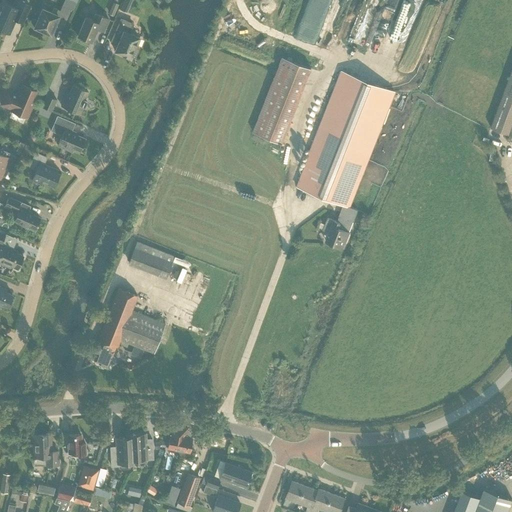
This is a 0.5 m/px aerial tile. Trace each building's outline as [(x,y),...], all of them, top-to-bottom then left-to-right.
[(5,3),(0,13),(0,29),(9,33),(16,19),(23,22),(30,6),(19,1),(16,8),(5,3)] [(113,2),(108,13),(114,16),(118,4),(113,2)] [(123,2),(120,10),(128,13),(131,5),(123,2)] [(43,31),(50,34),(54,26),(63,29),(71,9),(62,5),(60,10),(54,7),(51,13),(43,9),(35,27),(36,28),(35,30),(37,32),(40,33),(42,33),(43,31)] [(85,17),(78,35),(91,41),(97,28),(104,31),(109,19),(96,13),(93,20),(85,17)] [(115,51),(131,58),(131,56),(135,57),(139,48),(135,47),(139,37),(129,33),(133,24),(121,19),(111,42),(117,45),(115,51)] [(283,57),(253,132),(281,143),(311,69),(283,57)] [(511,69),(490,128),(511,135),(511,69)] [(329,232),(325,241),(343,248),(350,232),(347,231),(351,221),(354,222),(358,210),(349,207),(394,92),(342,71),(297,187),(343,205),(339,216),(341,217),(339,222),(328,218),(324,229),(329,232)] [(17,95),(7,90),(1,104),(11,109),(11,110),(27,117),(38,92),(22,84),(17,95)] [(69,93),(67,92),(61,105),(80,114),(84,106),(87,100),(84,99),(88,91),(73,85),(69,93)] [(42,106),(52,111),(57,99),(47,95),(42,106)] [(42,108),(39,113),(48,117),(50,112),(42,108)] [(75,123),(57,115),(51,130),(62,135),(58,145),(72,151),(73,149),(79,152),(85,138),(77,135),(78,133),(72,130),(75,123)] [(18,151),(28,155),(31,148),(21,144),(18,151)] [(0,148),(0,176),(4,167),(10,169),(16,156),(0,148)] [(44,164),(47,157),(35,152),(29,167),(36,170),(32,179),(40,183),(41,180),(54,186),(59,173),(56,172),(58,170),(44,164)] [(20,201),(8,196),(4,205),(16,211),(20,201)] [(27,212),(28,211),(20,207),(14,222),(27,228),(28,226),(34,229),(40,217),(27,212)] [(175,256),(137,241),(129,261),(167,276),(175,256)] [(16,250),(2,244),(0,248),(0,262),(9,267),(10,265),(18,268),(23,255),(16,252),(16,250)] [(203,327),(222,277),(188,264),(169,314),(203,327)] [(0,303),(7,307),(12,294),(6,292),(7,289),(0,286),(0,303)] [(96,343),(92,351),(97,353),(94,360),(100,362),(101,364),(105,366),(107,365),(108,365),(109,362),(112,363),(114,362),(115,359),(114,357),(112,356),(116,345),(118,346),(120,340),(154,353),(166,323),(132,310),(138,295),(119,288),(97,343),(96,343)] [(168,448),(189,452),(192,438),(190,437),(190,436),(190,434),(189,432),(188,430),(187,430),(187,428),(172,425),(168,448)] [(131,434),(132,463),(133,463),(132,460),(153,459),(152,439),(146,439),(145,433),(131,434)] [(50,434),(34,435),(35,465),(58,464),(58,451),(51,451),(50,434)] [(68,435),(69,453),(78,452),(78,454),(86,454),(85,443),(81,443),(81,434),(68,435)] [(119,463),(132,463),(131,434),(131,437),(116,438),(117,447),(110,447),(111,466),(119,466),(119,463)] [(246,487),(251,472),(225,462),(220,477),(246,487)] [(92,488),(97,470),(84,466),(79,484),(92,488)] [(178,501),(189,506),(199,477),(188,473),(178,501)] [(7,493),(10,475),(3,474),(0,492),(7,493)] [(217,488),(220,481),(208,477),(206,484),(217,488)] [(290,499),(299,502),(305,485),(293,480),(286,498),(284,504),(288,505),(290,499)] [(60,483),(56,496),(70,500),(75,487),(60,483)] [(49,485),(47,494),(54,495),(56,486),(49,485)] [(158,489),(150,485),(146,491),(154,496),(158,489)] [(214,496),(217,489),(205,485),(203,492),(214,496)] [(318,490),(305,485),(299,502),(308,506),(305,511),(310,511),(311,511),(310,511),(318,490)] [(319,488),(318,490),(310,511),(311,511),(315,511),(317,507),(326,510),(332,493),(319,488)] [(462,491),(454,511),(507,511),(511,500),(511,499),(484,489),(481,498),(462,491)] [(82,510),(87,511),(91,496),(77,491),(74,502),(83,505),(82,510)] [(332,493),(326,510),(330,511),(340,511),(345,498),(332,493)] [(214,511),(236,511),(240,503),(218,495),(212,511),(214,511)] [(381,511),(382,511),(358,503),(354,511),(381,511)]
